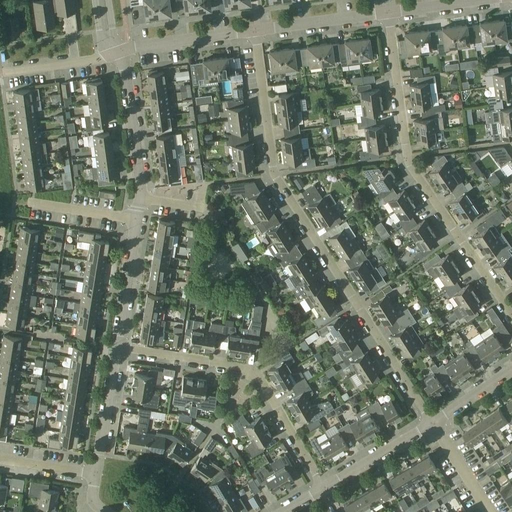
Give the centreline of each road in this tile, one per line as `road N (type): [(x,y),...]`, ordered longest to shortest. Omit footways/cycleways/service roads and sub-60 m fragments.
road 1 (residential): [(433,423),(274,174),(254,31)]
road 2 (residential): [(511,315),(407,158),(388,13)]
road 3 (residential): [(324,487),(251,370),(115,347)]
road 4 (residential): [(138,201),(124,72),(114,52)]
road 5 (residential): [(114,52),(254,31)]
road 6 (residential): [(254,31),(388,13)]
road 7 (residential): [(115,347),(135,218)]
road 8 (residential): [(95,474),(115,347)]
road 9 (residential): [(324,487),(433,423)]
